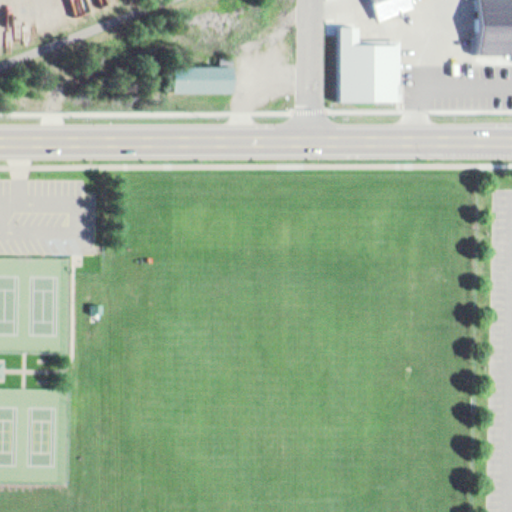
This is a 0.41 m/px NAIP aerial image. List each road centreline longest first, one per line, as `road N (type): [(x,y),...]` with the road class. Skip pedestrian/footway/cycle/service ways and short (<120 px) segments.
road 1 (secondary): [(502,134),(0,136)]
road 2 (residential): [(311,134),(311,0)]
